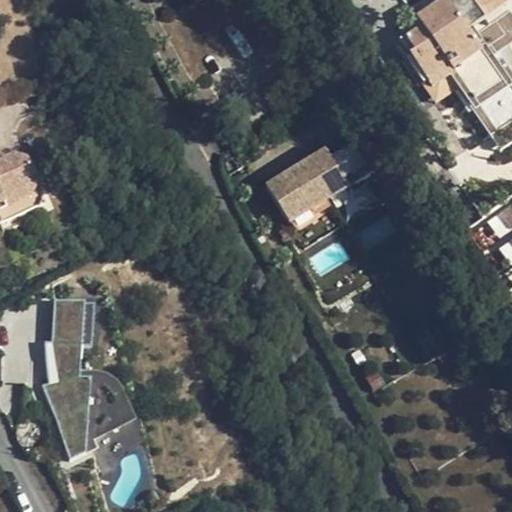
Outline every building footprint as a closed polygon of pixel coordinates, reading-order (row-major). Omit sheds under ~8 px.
[(449,0),(448,1),(457,15),(476,4),(473,0),(449,0)] [(481,0),(477,3),(488,19),(507,6),(502,0),(481,0)] [(431,32),(457,15),(448,1),(422,19),(431,32)] [(486,20),(488,19),(477,3),(476,4),(486,20)] [(486,20),(476,4),(457,15),(469,32),(486,20)] [(425,34),(447,66),(477,45),(469,32),(457,15),(431,32),(422,19),(417,22),(425,34)] [(426,84),(449,69),(447,66),(425,34),(407,46),(414,59),(410,61),(426,84)] [(495,136),(497,134),(511,124),(511,97),(477,45),(447,66),(449,69),(495,136)] [(511,140),(511,124),(497,134),(504,146),(511,140)] [(326,145),(265,182),(290,223),(351,186),(326,145)] [(0,225),(42,208),(22,161),(13,158),(0,162),(0,225)] [(511,213),(503,220),(511,232),(511,213)] [(93,347),(94,300),(53,300),(52,337),(46,340),(45,397),(65,441),(50,447),(58,464),(68,464),(121,441),(137,441),(137,422),(114,372),(79,371),(79,353),(93,347)] [(0,351),(0,379),(3,378),(10,393),(28,384),(16,357),(5,362),(0,351)] [(26,420),(36,418),(23,392),(0,402),(0,404),(13,432),(21,423),(26,420)]
